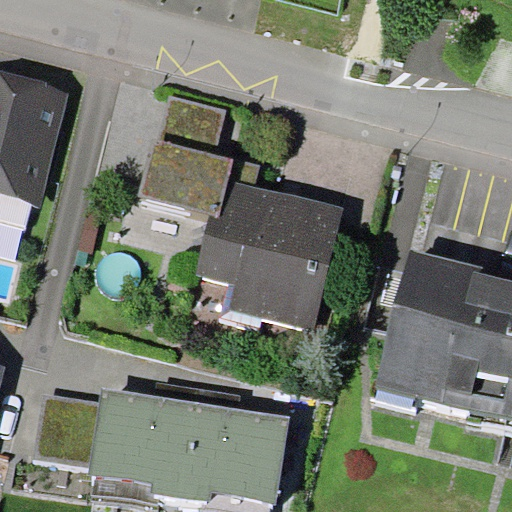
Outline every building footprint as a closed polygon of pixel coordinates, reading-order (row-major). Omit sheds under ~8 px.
[(0,196),(39,206),(67,93),(0,76),(0,196)] [(227,109),(170,95),(158,140),(154,139),(140,195),(210,214),(220,217),(229,180),(254,186),(260,165),(216,154),(227,109)] [(254,186),(229,180),(220,217),(210,214),(197,273),(229,283),(224,308),(315,331),(344,207),(254,186)] [(507,419),(511,400),(511,273),(413,247),(378,387),(507,419)] [(237,408),(240,395),(160,382),(158,395),(237,408)] [(268,511),(270,503),(276,503),(291,417),(237,408),(158,395),(101,387),(99,403),(90,467),(88,481),(93,481),(90,500),(158,509),(160,494),(208,501),(206,511),(268,511)] [(90,467),(99,403),(43,394),(33,459),(90,467)]
